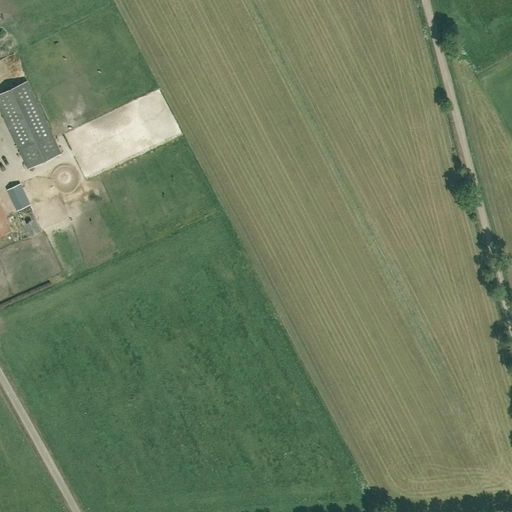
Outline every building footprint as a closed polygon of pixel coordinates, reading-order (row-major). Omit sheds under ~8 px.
[(16,55),(1,63),(5,72),(21,64),(16,55)] [(0,111),(28,169),(61,154),(27,81),(0,93),(0,111)] [(111,169),(166,143),(145,99),(120,111),(122,115),(108,122),(117,141),(101,149),(111,169)] [(29,205),(19,184),(7,190),(17,211),(29,205)] [(0,235),(10,231),(4,217),(5,216),(0,205),(0,235)] [(29,205),(17,211),(29,237),(41,231),(29,205)] [(59,264),(45,270),(50,281),(63,275),(59,264)]
